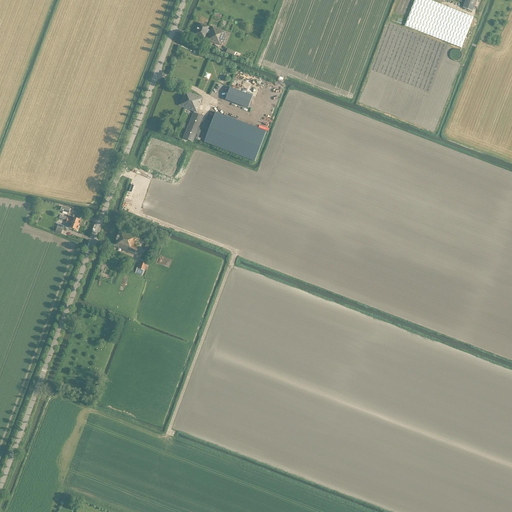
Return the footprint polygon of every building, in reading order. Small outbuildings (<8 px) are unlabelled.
[(473,17),(428,0),(414,0),(404,26),(461,48),(473,17)] [(476,0),(465,0),(463,7),(472,11),(476,0)] [(223,41),(226,32),(213,26),(210,32),(208,31),(209,26),(200,23),(195,34),(205,38),(207,33),(210,34),(207,40),(220,45),(222,41),(223,41)] [(462,56),(462,54),(461,53),(461,52),(460,51),(459,51),(458,50),(457,50),(456,50),(454,50),(453,50),(451,52),(451,53),(450,54),(450,56),(450,57),(451,58),(451,59),(452,60),(453,60),(454,61),(455,61),(456,61),(457,61),(458,61),(460,60),(461,59),(461,58),(462,57),(462,56)] [(238,87),(247,91),(248,87),(245,85),(246,82),(243,81),(243,82),(240,81),(238,87)] [(231,86),(226,98),(249,107),(253,95),(231,86)] [(201,102),(202,98),(186,90),(179,105),(194,112),(183,138),(193,142),(203,117),(197,114),(201,102)] [(216,115),(205,145),(255,164),(267,133),(216,115)] [(58,212),(70,214),(72,208),(59,205),(58,212)] [(61,215),(59,218),(66,221),(67,220),(79,225),(81,220),(73,217),(72,220),(66,217),(61,215)] [(79,225),(67,220),(66,221),(59,218),(58,223),(63,225),(64,222),(70,225),(69,227),(77,230),(79,225)] [(139,246),(135,245),(136,240),(135,239),(137,236),(121,229),(114,245),(136,254),(139,246)] [(147,270),(149,263),(140,259),(135,273),(142,275),(144,269),(147,270)]
